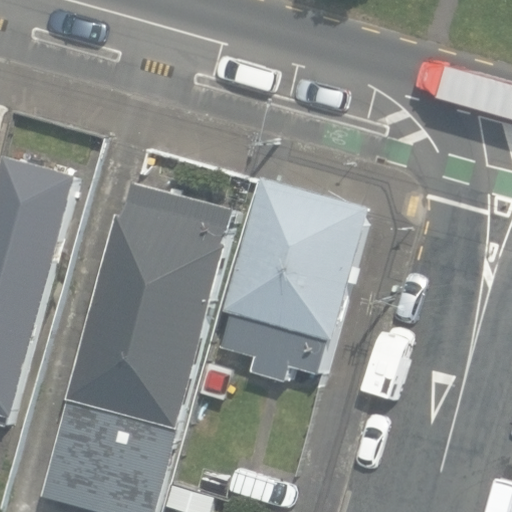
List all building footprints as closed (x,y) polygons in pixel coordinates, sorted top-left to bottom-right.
[(85,172),(13,152),(0,199),(0,407),(19,413),(85,172)] [(272,173),(233,306),(240,308),(230,342),(263,351),(259,366),(293,376),(297,361),(327,370),(337,335),(342,336),(381,204),(272,173)] [(126,208),(50,491),(127,511),(164,511),(238,238),(234,236),(242,208),(140,179),(130,209),(126,208)] [(238,366),(215,359),(207,389),(230,395),(238,366)] [(209,511),(214,496),(182,486),(173,511),(209,511)]
